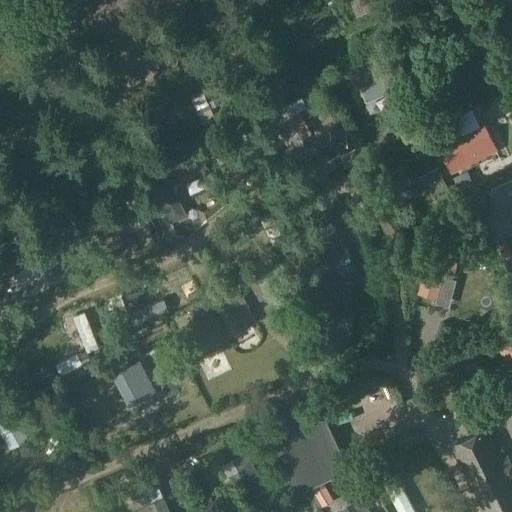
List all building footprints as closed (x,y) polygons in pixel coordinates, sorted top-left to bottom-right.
[(261,29),(269,25),(260,6),(251,10),(261,29)] [(381,77),(387,91),(402,84),(389,56),(351,74),(358,87),(381,77)] [(293,158),(306,151),(282,106),(268,112),(293,158)] [(170,129),(157,138),(170,157),(204,134),(197,123),(176,137),(170,129)] [(494,154),(493,153),(490,146),(495,144),(485,124),(448,142),(462,169),(494,154)] [(221,147),(211,154),(234,184),(244,177),(221,147)] [(471,167),(475,175),(492,168),(488,160),(471,167)] [(180,166),(149,182),(170,222),(185,214),(170,185),(185,178),(180,166)] [(438,168),(395,190),(401,202),(429,187),(433,195),(448,187),(438,168)] [(503,219),(511,214),(511,182),(491,192),(503,219)] [(271,215),(260,221),(276,251),(287,245),(271,215)] [(119,236),(109,238),(106,216),(94,217),(100,263),(112,261),(111,255),(121,254),(119,236)] [(331,265),(349,254),(327,218),(309,228),(331,265)] [(437,299),(449,258),(428,253),(417,294),(437,299)] [(231,335),(249,325),(230,293),(212,303),(231,335)] [(83,312),(73,317),(86,352),(97,348),(83,312)] [(509,367),(511,365),(511,326),(493,335),(509,367)] [(127,407),(145,396),(128,364),(109,373),(127,407)] [(265,423),(295,491),(347,467),(316,400),(265,423)] [(0,433),(8,447),(26,437),(8,405),(0,409),(0,433)] [(452,446),(484,511),(511,511),(511,463),(508,455),(502,458),(488,428),(452,446)] [(241,502),(265,489),(245,452),(232,459),(242,478),(231,484),(241,502)] [(416,511),(401,478),(388,484),(400,511),(416,511)] [(145,511),(169,511),(162,496),(142,505),(145,511)] [(369,511),(361,498),(341,509),(342,511),(369,511)] [(74,511),(70,503),(50,511),(74,511)]
